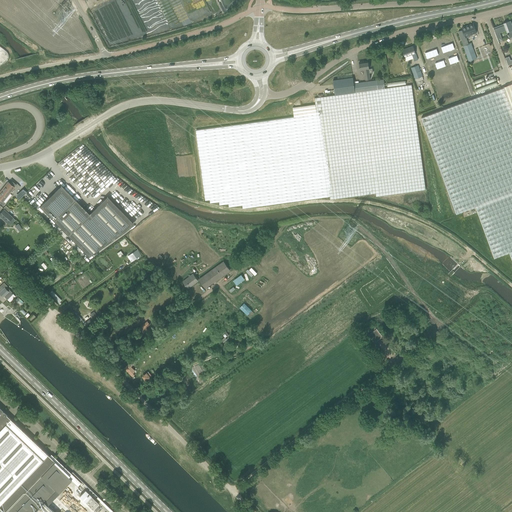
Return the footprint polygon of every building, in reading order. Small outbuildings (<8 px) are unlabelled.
[(503,23),(502,24),(504,31),(506,30),(507,32),(508,32),(510,38),(511,36),(511,24),(510,20),(503,23)] [(462,30),(457,32),(460,39),(461,38),(461,40),(466,38),(469,37),(469,36),(476,33),(475,29),(473,24),(462,28),(462,30)] [(500,33),(504,31),(502,24),(493,27),(499,42),(503,40),(500,33)] [(452,43),(441,47),(443,53),(454,49),(452,43)] [(469,45),(464,47),(469,61),(477,59),(471,44),(469,45)] [(405,57),(406,61),(413,59),(414,60),(417,59),(413,46),(402,50),(404,57),(405,57)] [(436,49),(425,53),(427,59),(438,55),(436,49)] [(457,55),(448,58),(450,64),(459,61),(457,55)] [(443,60),(435,63),(437,69),(445,66),(443,60)] [(364,70),(365,80),(371,79),(369,66),(368,61),(359,62),(360,70),(364,70)] [(418,65),(411,68),(415,79),(422,76),(418,65)] [(505,88),(483,95),(421,118),(456,214),(476,206),(494,257),(509,252),(511,260),(511,65),(510,67),(511,72),(511,84),(504,87),(505,88)] [(294,117),(215,128),(196,130),(205,195),(205,200),(210,200),(210,203),(219,202),(220,205),(228,204),(229,207),(242,205),(243,208),(330,196),(330,199),(376,193),(376,196),(426,189),(425,185),(412,85),(385,88),(384,79),(354,83),(353,77),(333,80),(335,95),(316,98),(314,98),(315,104),(293,107),(294,117)] [(484,90),(497,85),(496,83),(475,90),(477,95),(482,93),(482,94),(485,93),(484,90)] [(8,182),(0,192),(0,199),(0,200),(3,202),(10,193),(11,192),(15,188),(8,182)] [(39,206),(53,221),(75,199),(61,185),(39,206)] [(75,199),(53,221),(88,256),(114,239),(134,224),(107,196),(89,214),(75,200),(75,199)] [(8,222),(10,225),(15,220),(12,217),(13,217),(4,209),(0,212),(0,217),(7,223),(8,222)] [(133,260),(141,255),(136,249),(129,254),(133,260)] [(230,270),(227,266),(224,262),(199,279),(205,288),(230,270)] [(198,281),(195,277),(193,274),(183,282),(185,284),(188,288),(198,281)] [(232,280),(236,285),(244,279),(241,274),(232,280)] [(229,283),(225,286),(230,292),(235,289),(229,283)] [(3,284),(0,286),(0,293),(3,296),(6,299),(7,300),(12,295),(11,294),(8,291),(4,287),(5,287),(3,284)] [(240,307),(250,318),(254,314),(244,304),(240,307)] [(149,325),(147,321),(138,328),(142,334),(147,330),(146,327),(149,325)] [(375,326),(367,333),(374,342),(382,336),(375,326)] [(128,364),(123,368),(132,377),(134,375),(132,373),(135,371),(131,367),(128,364)] [(0,511),(53,511),(47,505),(71,480),(77,486),(81,483),(51,454),(49,456),(6,415),(7,414),(0,407),(0,511)] [(79,496),(93,510),(98,504),(85,490),(79,496)] [(113,511),(103,502),(101,504),(109,511),(113,511)]
